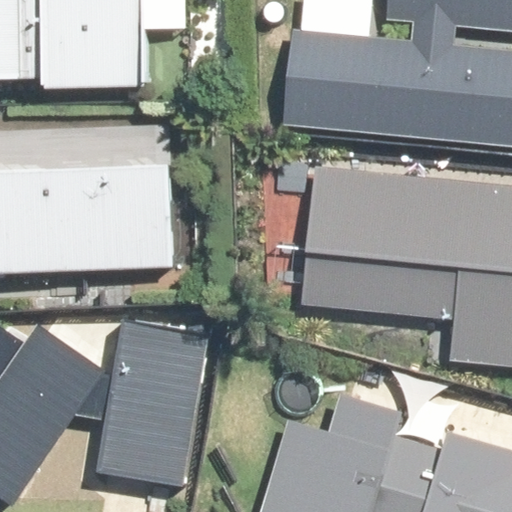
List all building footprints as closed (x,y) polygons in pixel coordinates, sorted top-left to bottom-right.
[(0,0),(0,91),(47,91),(47,95),(138,95),(137,36),(191,35),(191,0),(0,0)] [(511,0),(394,0),(391,44),(299,36),(291,133),(511,151),(511,56),(460,52),(462,30),(511,33),(511,0)] [(0,277),(178,272),(175,171),(0,176),(0,277)] [(511,190),(321,171),(307,310),(459,325),(455,364),(511,369),(511,190)] [(0,494),(18,507),(77,421),(110,374),(45,334),(33,353),(0,329),(0,494)] [(211,350),(133,337),(109,477),(187,491),(211,350)] [(431,511),(449,453),(406,440),(413,416),(350,397),(336,442),(287,427),(261,511),(431,511)] [(449,453),(431,511),(511,511),(511,459),(453,441),(449,453)]
